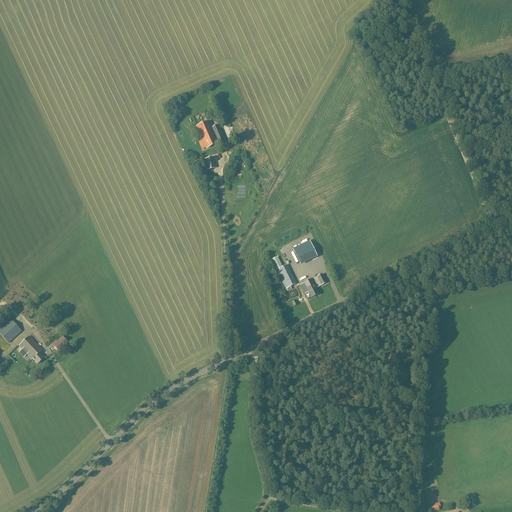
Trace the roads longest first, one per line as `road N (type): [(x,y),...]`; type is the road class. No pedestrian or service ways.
road 1 (tertiary): [(32,511),(152,399),(253,343)]
road 2 (tertiary): [(253,343),(494,226)]
road 3 (unclassified): [(494,226),(400,0)]
road 4 (unclassified): [(271,498),(255,427),(253,343)]
